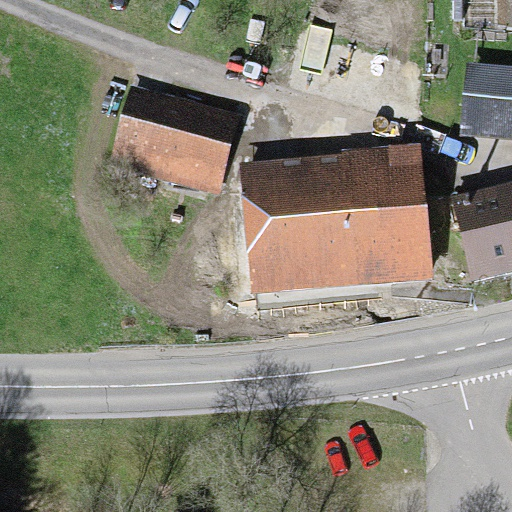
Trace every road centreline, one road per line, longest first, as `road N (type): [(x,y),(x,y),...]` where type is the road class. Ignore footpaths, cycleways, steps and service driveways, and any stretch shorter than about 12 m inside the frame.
road 1 (residential): [(2,0),(326,115),(511,165)]
road 2 (tertiary): [(0,387),(234,382),(456,353)]
road 3 (unclassified): [(456,353),(476,438),(511,496)]
